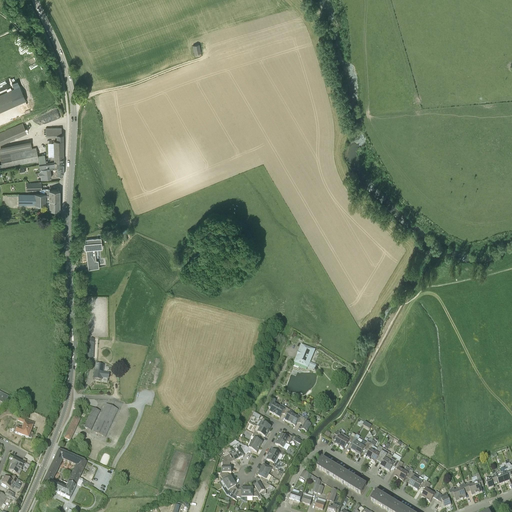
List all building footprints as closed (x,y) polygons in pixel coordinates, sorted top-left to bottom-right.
[(19,87),(0,95),(0,112),(26,100),(19,87)] [(22,124),(0,133),(0,144),(26,133),(22,124)] [(54,153),(63,153),(63,134),(61,134),(61,128),(46,128),(46,137),(57,137),(57,141),(54,142),(54,153)] [(36,147),(32,148),(31,141),(0,146),(0,155),(1,164),(0,164),(0,168),(39,161),(36,147)] [(50,163),(63,161),(63,153),(54,153),(54,157),(50,157),(50,163)] [(49,163),(46,163),(45,161),(42,161),(43,164),(39,165),(41,179),(51,178),(50,168),(49,167),(50,167),(49,163)] [(42,190),(41,183),(26,184),(27,191),(42,190)] [(45,200),(60,201),(60,191),(49,191),(49,196),(45,196),(45,200)] [(45,200),(45,196),(45,194),(35,194),(19,194),(19,205),(35,205),(46,205),(46,202),(50,202),(50,211),(60,211),(60,201),(45,200)] [(98,260),(94,261),(93,249),(102,248),(101,242),(92,243),(92,239),(85,240),(88,262),(88,270),(99,268),(98,260)] [(297,355),(294,363),(308,369),(308,368),(314,370),(316,365),(310,363),(311,361),(309,360),(314,349),(302,345),(301,344),(300,346),(298,352),(302,354),(301,357),(297,355)] [(103,373),(104,366),(96,364),(93,379),(100,380),(100,378),(108,379),(109,374),(103,373)] [(0,392),(0,401),(4,404),(8,397),(0,392)] [(271,410),(269,412),(274,415),(278,407),(274,405),(276,402),(273,400),(268,408),(271,410)] [(105,438),(118,410),(106,404),(93,432),(105,438)] [(278,407),(274,415),(280,418),(282,415),(282,414),(282,413),(284,415),(285,415),(288,409),(286,408),(285,408),(284,407),(283,405),(282,406),(280,405),(279,407),(278,407)] [(91,431),(100,412),(92,408),(83,428),(91,431)] [(287,418),(285,421),(290,424),(294,416),(292,414),(293,412),(291,411),(288,409),(285,415),(288,416),(287,417),(287,418)] [(300,424),(303,418),(298,415),(297,417),(294,416),(290,424),(295,427),(298,422),(300,424)] [(17,429),(15,433),(28,438),(31,439),(33,434),(30,433),(33,424),(25,421),(26,420),(19,417),(17,421),(24,424),(22,430),(17,428),(18,427),(16,426),(15,429),(17,429)] [(303,418),(300,423),(301,424),(304,426),(303,428),(302,430),(307,433),(311,425),(306,422),(307,420),(304,418),(303,418)] [(70,441),(79,421),(73,419),(64,438),(70,441)] [(258,425),(257,426),(258,427),(260,428),(268,433),(271,427),(268,425),(266,425),(268,422),(262,419),(261,422),(260,421),(260,422),(258,425)] [(265,438),(268,433),(260,428),(257,433),(255,432),(254,434),(259,438),(261,435),(265,438)] [(333,437),(332,441),(334,442),(335,442),(335,443),(334,445),(339,447),(344,439),(345,437),(343,434),(340,431),(338,432),(333,437)] [(258,440),(259,438),(254,434),(252,437),(254,438),(251,443),(260,448),(262,443),(258,440)] [(290,443),(291,441),(293,438),(287,434),(285,437),(281,435),(278,440),(286,444),(288,442),(290,443)] [(344,439),(339,447),(344,450),(349,442),(351,444),(354,438),(351,436),(349,439),(345,437),(344,439)] [(355,453),(360,445),(356,443),(358,440),(354,438),(351,444),(354,445),(351,450),(355,453)] [(278,440),(275,445),(278,447),(280,448),(279,450),(284,453),(285,450),(284,449),(286,444),(278,440)] [(360,445),(355,453),(360,456),(364,450),(366,451),(371,444),(367,442),(366,443),(363,441),(362,441),(360,445)] [(257,453),(260,448),(251,443),(249,448),(245,446),(247,454),(249,452),(251,453),(252,450),(257,453)] [(369,453),(366,458),(367,459),(369,460),(370,461),(375,452),(377,449),(374,447),(374,446),(372,445),(371,444),(366,451),(369,453)] [(243,454),(247,454),(245,446),(242,447),(234,452),(238,460),(243,457),(242,455),(243,454)] [(379,463),(386,451),(379,446),(377,449),(375,452),(370,461),(375,464),(376,462),(379,463)] [(272,450),(270,455),(278,460),(281,455),(282,455),(284,453),(279,450),(278,450),(277,453),(277,452),(275,452),(272,450)] [(87,463),(59,451),(56,455),(52,465),(50,468),(42,486),(55,492),(57,493),(71,499),(76,488),(76,487),(77,485),(81,487),(82,485),(83,482),(82,482),(83,480),(80,479),(79,479),(82,474),(87,463)] [(387,451),(386,451),(379,463),(381,465),(380,467),(385,469),(392,457),(389,455),(390,453),(387,451)] [(226,457),(225,459),(224,460),(230,463),(231,461),(233,460),(234,462),(238,460),(234,452),(226,457)] [(270,455),(266,460),(270,462),(271,463),(270,465),(275,468),(277,466),(277,465),(281,461),(278,460),(270,455)] [(390,461),(385,469),(390,472),(390,471),(392,469),(394,471),(395,469),(399,461),(397,460),(396,459),(393,457),(392,457),(390,461)] [(13,464),(9,470),(17,474),(17,475),(19,476),(22,471),(26,473),(29,466),(25,463),(24,464),(18,461),(14,459),(12,463),(13,464)] [(331,477),(337,468),(322,459),(317,468),(331,477)] [(229,466),(230,463),(224,460),(222,463),(222,473),(231,473),(231,467),(229,467),(229,466)] [(398,470),(394,477),(398,480),(403,471),(400,469),(403,464),(399,461),(395,469),(398,470)] [(264,465),(261,470),(269,475),(272,470),(274,471),(275,468),(270,465),(270,466),(268,468),(267,467),(264,465)] [(403,471),(398,480),(403,483),(406,478),(409,479),(412,473),(413,472),(413,471),(411,472),(410,471),(409,471),(409,469),(406,467),(404,472),(403,471)] [(346,486),(352,477),(337,468),(331,477),(346,486)] [(501,470),(500,471),(500,472),(501,474),(503,473),(503,474),(501,475),(504,484),(508,482),(509,482),(509,481),(509,480),(511,479),(509,473),(508,470),(507,468),(504,469),(504,468),(503,468),(501,468),(501,469),(501,470)] [(261,470),(258,476),(262,478),(261,481),(267,484),(268,482),(269,481),(271,477),(271,476),(269,475),(261,470)] [(309,474),(308,474),(304,471),(300,477),(307,482),(309,474)] [(225,486),(233,481),(230,476),(229,477),(228,477),(228,473),(231,473),(222,473),(222,474),(220,474),(220,477),(225,486)] [(413,489),(418,481),(419,478),(412,473),(409,479),(411,481),(408,486),(413,489)] [(504,484),(500,474),(496,476),(496,474),(491,475),(495,485),(498,484),(499,484),(500,484),(500,485),(504,484)] [(493,486),(495,485),(491,475),(488,477),(489,479),(485,480),(488,490),(492,488),(492,487),(493,487),(493,486)] [(472,479),(471,479),(473,485),(476,492),(477,494),(482,492),(481,488),(483,487),(481,480),(480,479),(479,476),(476,477),(472,479)] [(17,485),(19,481),(12,477),(10,480),(5,477),(1,483),(5,485),(5,486),(10,489),(10,488),(12,490),(14,487),(19,490),(21,487),(17,485)] [(361,495),(366,486),(352,477),(346,486),(361,495)] [(418,481),(413,489),(418,491),(421,487),(423,488),(427,482),(426,482),(423,480),(419,478),(418,481)] [(317,494),(320,486),(319,486),(321,481),(317,479),(313,492),(317,494)] [(231,494),(234,496),(238,490),(235,488),(234,487),(236,486),(233,481),(225,486),(228,491),(229,490),(231,494)] [(260,484),(255,487),(256,489),(259,494),(264,491),(266,490),(269,488),(270,486),(267,484),(261,481),(263,482),(262,485),(261,486),(260,484)] [(426,500),(431,492),(427,490),(431,485),(427,482),(423,488),(426,490),(421,497),(426,500)] [(470,484),(464,486),(465,488),(466,490),(467,492),(470,491),(470,492),(472,496),(475,495),(477,494),(476,492),(473,485),(470,486),(470,484)] [(460,490),(457,491),(460,498),(461,500),(463,499),(466,498),(465,494),(464,493),(467,492),(466,490),(465,488),(464,486),(459,488),(460,490)] [(234,496),(233,499),(235,500),(236,498),(237,498),(238,498),(241,499),(242,499),(242,498),(247,498),(247,489),(241,489),(241,490),(241,491),(240,491),(238,490),(234,496)] [(253,489),(247,489),(247,498),(253,498),(253,497),(257,497),(259,501),(262,499),(260,496),(260,495),(259,494),(256,489),(254,491),(253,491),(253,489)] [(331,494),(329,502),(333,503),(337,492),(333,489),(331,494)] [(291,493),(289,499),(297,502),(300,503),(303,493),(300,492),(293,490),(292,492),(291,493)] [(461,500),(457,491),(455,492),(454,490),(448,492),(451,499),(454,498),(456,502),(461,500)] [(385,510),(391,501),(376,492),(375,494),(374,494),(373,495),(374,495),(371,501),(385,510)] [(436,500),(439,494),(436,492),(434,494),(431,492),(426,500),(430,503),(433,498),(436,500)] [(0,507),(1,508),(3,505),(7,498),(11,501),(12,500),(14,501),(17,502),(17,500),(16,499),(13,498),(11,497),(6,494),(5,494),(4,496),(0,494),(0,507)] [(451,506),(447,494),(441,496),(440,494),(439,494),(436,500),(442,503),(444,508),(451,506)] [(310,506),(313,497),(305,495),(304,498),(302,503),(310,506)] [(388,511),(404,511),(406,510),(391,501),(385,510),(388,511)] [(323,511),(325,505),(317,503),(315,508),(323,511)]
